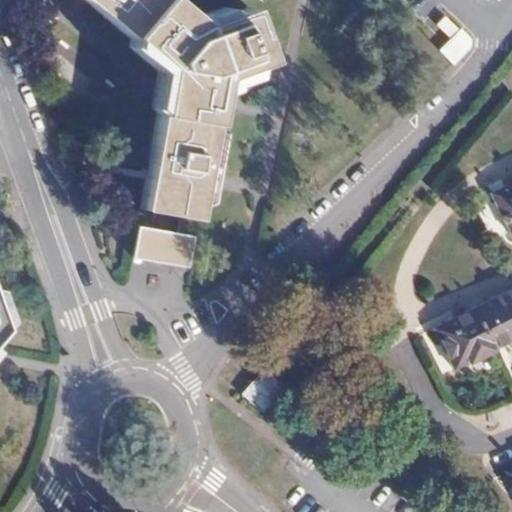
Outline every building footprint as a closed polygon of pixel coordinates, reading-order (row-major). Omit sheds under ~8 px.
[(219,85),(268,68),(250,15),(201,31),(163,0),(74,0),(163,76),(141,214),(197,223),(219,85)] [(511,182),(491,193),(511,234),(511,233),(511,182)] [(178,261),(181,239),(151,234),(148,256),(178,261)] [(511,338),(511,288),(432,328),(433,329),(452,367),(467,360),(468,362),(494,350),(493,348),(511,338)] [(243,395),(260,410),(280,388),(262,373),(243,395)] [(395,467),(408,453),(396,444),(385,458),(395,467)] [(511,466),(502,471),(503,472),(511,490),(511,466)]
